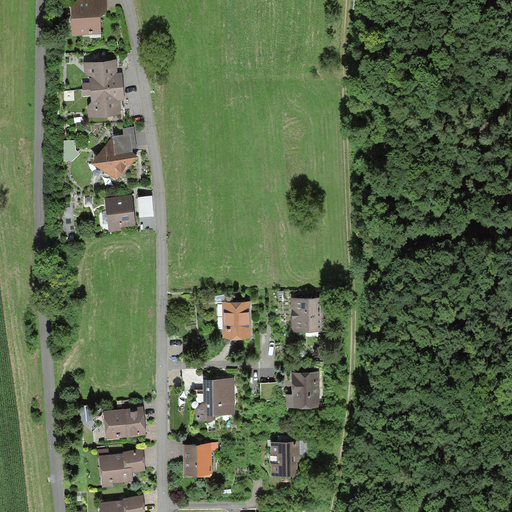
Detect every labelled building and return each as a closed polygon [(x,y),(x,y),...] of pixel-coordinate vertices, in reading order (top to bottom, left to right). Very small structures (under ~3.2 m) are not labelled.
[(106,0),(72,0),(71,0),(72,36),(101,34),(100,18),(107,11),(106,0)] [(117,57),(84,59),(84,69),(90,74),(90,84),(123,82),(122,70),(118,70),(117,57)] [(87,104),(88,114),(121,112),(120,98),(125,98),(123,82),(90,84),(91,98),(87,104)] [(113,134),(92,157),(117,178),(138,154),(134,151),(132,149),(132,145),(136,145),(134,125),(122,125),(123,132),(113,132),(113,134)] [(78,159),(78,138),(65,138),(65,158),(78,159)] [(152,192),(138,193),(141,226),(154,225),(152,192)] [(132,193),(105,197),(110,231),(122,230),(121,224),(136,222),(132,193)] [(322,294),(291,295),(292,327),(323,326),(322,294)] [(250,297),(223,298),(225,335),(251,334),(250,308),(250,297)] [(319,369),(293,369),(293,391),(287,391),(287,405),(320,405),(319,369)] [(234,374),(203,375),(203,400),(196,406),(196,418),(214,417),(214,412),(236,411),(234,374)] [(276,383),(259,383),(259,405),(276,404),(276,383)] [(92,403),(80,404),(82,419),(93,418),(92,403)] [(104,411),(106,439),(128,437),(146,435),(145,417),(144,407),(125,409),(104,411)] [(301,436),(271,437),(272,473),(298,472),(298,459),(301,459),(301,436)] [(218,440),(183,441),(184,473),(213,472),(212,447),(218,447),(218,440)] [(123,454),(100,457),(103,489),(115,488),(114,483),(133,481),(132,472),(145,470),(142,449),(123,452),(123,454)] [(123,498),(100,500),(100,511),(145,511),(145,493),(123,494),(123,498)]
